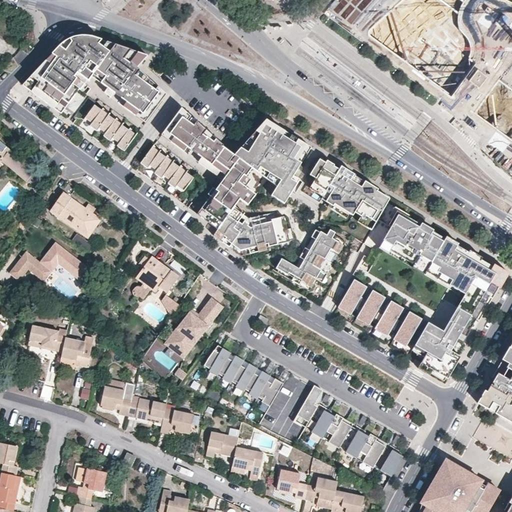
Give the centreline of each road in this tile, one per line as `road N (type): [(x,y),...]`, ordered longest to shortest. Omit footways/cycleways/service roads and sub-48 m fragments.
road 1 (residential): [(452,402),(248,282),(113,183)]
road 2 (primary): [(186,49),(267,84),(511,234)]
road 3 (primary): [(511,221),(359,121),(211,0)]
road 4 (residential): [(272,511),(65,414)]
road 5 (residential): [(186,49),(192,61),(183,85),(113,183)]
road 6 (residential): [(113,183),(0,99)]
road 7 (residential): [(395,511),(452,402)]
road 8 (primary): [(71,10),(186,49)]
